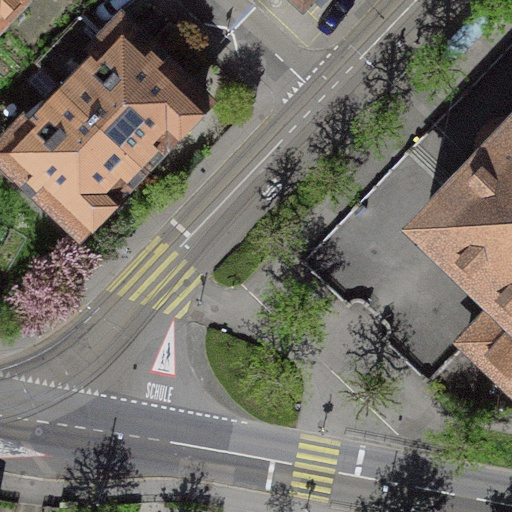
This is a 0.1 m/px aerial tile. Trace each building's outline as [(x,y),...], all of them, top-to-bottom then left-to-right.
[(0,0),(0,21),(0,22),(21,0),(0,0)] [(497,16),(483,3),(436,52),(450,66),(497,16)] [(35,63),(60,87),(140,165),(202,101),(130,32),(121,23),(105,40),(80,16),(35,63)] [(60,87),(0,148),(0,153),(7,160),(78,229),(140,165),(60,87)] [(511,117),(508,117),(498,118),(488,123),(481,130),(476,140),(476,151),(478,161),(482,165),(422,226),(461,265),(500,303),(465,340),(507,381),(511,386),(511,117)]
